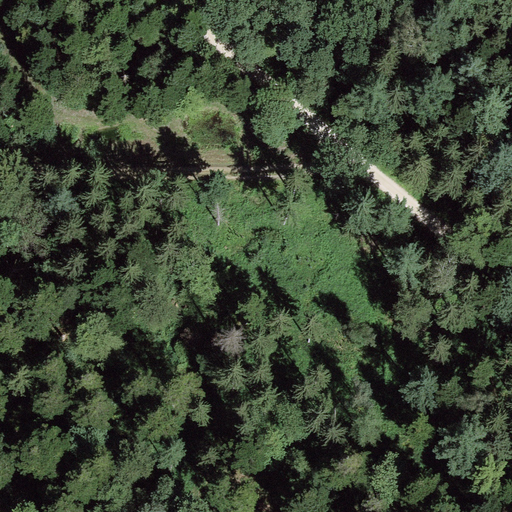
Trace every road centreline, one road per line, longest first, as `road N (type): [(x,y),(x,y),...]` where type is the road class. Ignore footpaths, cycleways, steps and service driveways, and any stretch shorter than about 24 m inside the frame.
road 1 (track): [(511,285),(183,0)]
road 2 (track): [(0,169),(382,169)]
